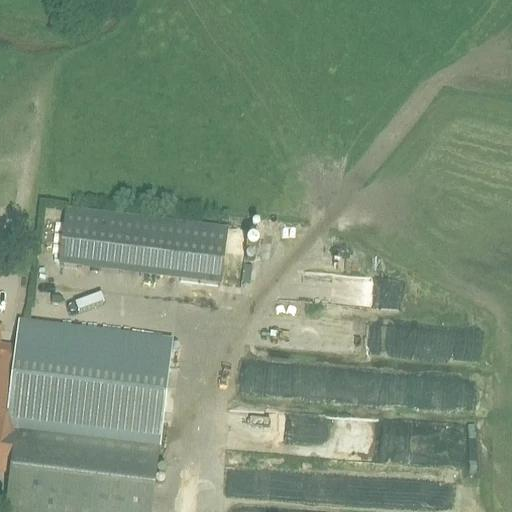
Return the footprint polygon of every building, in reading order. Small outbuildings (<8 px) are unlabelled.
[(278,118),(80,95),(69,184),(268,208),(278,118)] [(226,231),(88,214),(66,211),(59,267),(219,287),(226,231)] [(351,287),(351,307),(398,307),(398,288),(351,287)] [(0,472),(11,474),(5,511),(149,511),(170,345),(19,326),(16,350),(0,348),(0,472)] [(341,395),(362,396),(363,377),(341,377),(341,395)] [(193,431),(193,405),(184,405),(184,432),(193,431)] [(232,415),(231,452),(316,454),(317,417),(232,415)]
